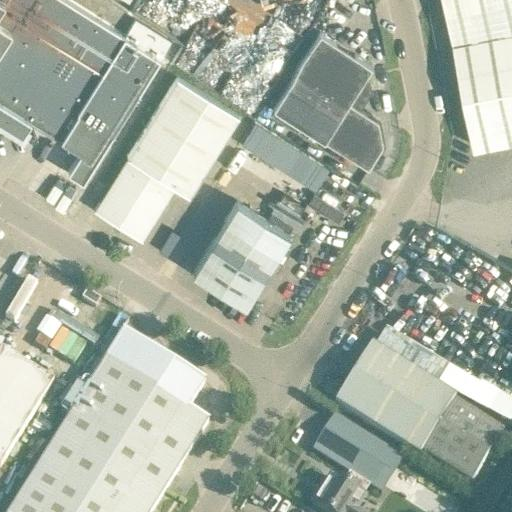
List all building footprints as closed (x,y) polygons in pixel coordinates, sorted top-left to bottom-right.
[(0,0),(0,127),(11,125),(21,132),(30,119),(80,150),(67,170),(82,179),(159,56),(69,0),(0,0)] [(511,0),(447,0),(476,146),(511,138),(511,0)] [(323,138),(325,135),(371,163),(382,144),(377,119),(359,108),(371,89),(368,76),(364,74),(371,64),(320,31),(273,106),(323,138)] [(174,185),(188,193),(239,113),(177,74),(94,208),(141,238),(174,185)] [(236,199),(192,269),(244,302),(288,232),(236,199)] [(511,273),(511,252),(503,268),(511,273)] [(100,300),(86,291),(81,300),(95,308),(100,300)] [(106,360),(10,511),(152,511),(208,424),(187,411),(204,385),(122,333),(106,360)] [(371,348),(334,406),(418,458),(421,453),(471,485),(503,433),(453,402),(455,400),(371,348)] [(0,468),(53,384),(1,351),(0,352),(0,468)] [(403,460),(334,418),(313,452),(382,494),(403,460)] [(355,511),(364,499),(330,478),(312,507),(320,511),(355,511)] [(266,493),(257,488),(252,497),(260,502),(266,493)]
